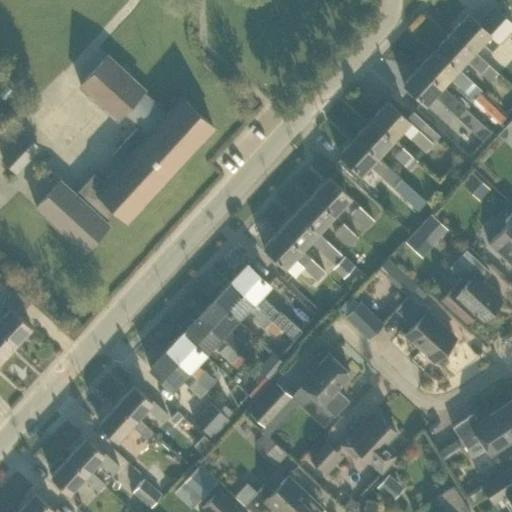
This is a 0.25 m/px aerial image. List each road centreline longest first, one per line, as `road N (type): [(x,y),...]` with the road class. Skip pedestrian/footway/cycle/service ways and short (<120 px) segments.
road 1 (residential): [(0,439),(387,19),(390,0)]
road 2 (residential): [(291,375),(335,326),(430,402),(511,363)]
